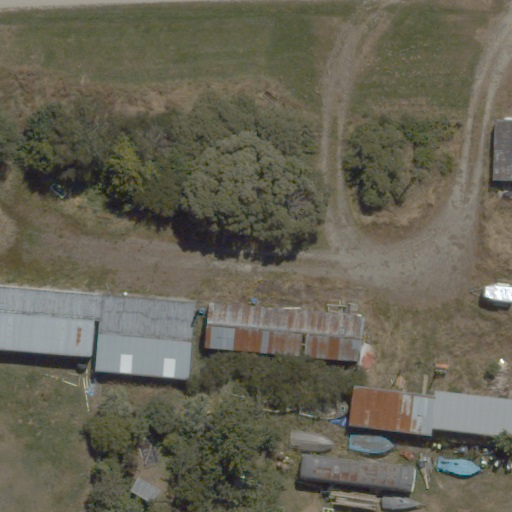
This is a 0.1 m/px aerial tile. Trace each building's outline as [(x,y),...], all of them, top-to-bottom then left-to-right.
[(511,118),(499,118),(495,178),(511,179),(511,118)] [(199,292),(68,280),(0,274),(0,347),(192,365),(199,292)] [(363,286),(208,274),(203,344),(358,356),(363,286)] [(511,389),(352,378),(349,424),(511,435),(511,389)] [(336,462),(335,489),(383,491),(385,464),(336,462)]
